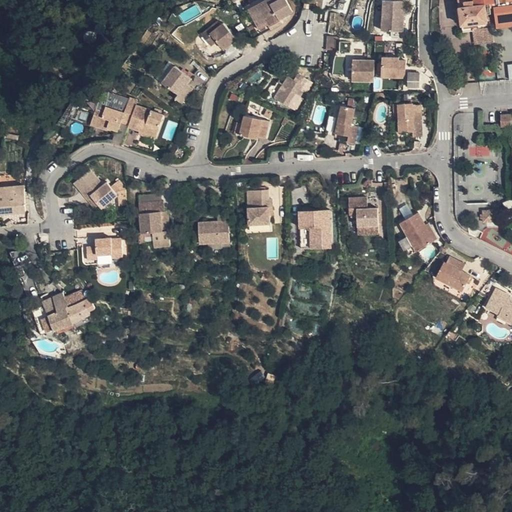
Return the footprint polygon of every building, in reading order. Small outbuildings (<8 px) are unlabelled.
[(262,20),(256,22),(261,34),(272,27),(274,30),(284,24),(282,21),(296,15),(288,0),(276,0),(257,9),(262,20)] [(405,2),(384,0),(382,30),(404,30),(405,2)] [(454,0),(457,32),(467,31),(467,24),(483,22),(482,13),(487,13),(487,8),(482,9),(482,5),(486,5),(491,5),(490,0),(454,0)] [(496,23),(511,21),(511,4),(494,7),(496,23)] [(252,12),(256,22),(262,20),(257,9),(252,12)] [(209,44),(215,39),(209,30),(219,23),(215,18),(198,28),(209,44)] [(209,30),(215,39),(224,54),(240,43),(222,20),(219,23),(209,30)] [(483,28),(483,22),(467,24),(467,31),(483,28)] [(483,28),(467,31),(468,45),(484,43),(483,28)] [(341,38),(331,37),(329,51),(340,52),(341,38)] [(381,56),(382,75),(400,74),(415,74),(415,59),(406,58),(406,56),(381,56)] [(374,60),(354,61),(354,81),(374,82),(374,60)] [(175,67),(163,84),(179,96),(175,100),(182,106),(193,88),(187,84),(191,77),(175,67)] [(297,81),(309,88),(312,81),(301,74),(297,81)] [(400,74),(382,75),(383,84),(400,84),(400,74)] [(408,88),(419,89),(420,76),(409,75),(408,88)] [(294,111),(309,88),(297,81),(291,77),(278,98),(294,111)] [(133,98),(127,111),(135,114),(138,105),(141,100),(133,98)] [(402,103),(402,113),(402,132),(413,131),(414,136),(424,136),(422,106),(414,106),(414,103),(402,103)] [(157,142),(165,117),(138,105),(135,114),(127,111),(126,113),(108,105),(106,110),(97,106),(89,123),(107,129),(109,127),(118,130),(122,128),(128,130),(131,128),(141,132),(140,135),(157,142)] [(337,133),(351,135),(349,143),(357,145),(362,127),(354,125),(357,109),(344,105),(337,133)] [(499,122),(506,121),(505,110),(498,111),(499,122)] [(268,140),(272,123),(248,117),(243,137),(261,140),(262,137),(268,140)] [(469,156),(489,156),(488,146),(469,146),(469,156)] [(76,185),(93,170),(87,162),(69,177),(76,185)] [(96,199),(110,188),(113,185),(111,182),(102,172),(97,175),(93,170),(76,185),(82,193),(87,189),(96,199)] [(112,196),(122,194),(119,181),(111,182),(113,185),(110,188),(112,196)] [(0,212),(0,213),(0,219),(5,219),(5,213),(24,213),(22,188),(0,188),(0,212)] [(270,189),(249,189),(249,226),(270,225),(270,205),(273,205),(273,199),(270,199),(270,189)] [(140,230),(161,230),(159,210),(164,209),(164,197),(139,200),(140,230)] [(357,217),(358,226),(379,227),(379,210),(368,209),(368,200),(348,200),(349,217),(357,217)] [(331,250),(330,229),(325,229),(325,210),(299,210),(299,250),(331,250)] [(484,221),(496,222),(496,211),(485,210),(484,221)] [(434,240),(425,224),(417,212),(401,223),(409,234),(399,240),(410,256),(434,240)] [(200,243),(211,243),(229,243),(229,220),(200,220),(200,243)] [(429,222),(425,224),(434,240),(439,237),(429,222)] [(379,227),(358,226),(358,234),(379,234),(379,227)] [(97,246),(86,246),(86,259),(97,259),(97,254),(112,253),(112,258),(122,257),(121,240),(112,241),(111,238),(97,238),(97,246)] [(472,273),(463,268),(466,262),(451,254),(448,261),(445,260),(437,278),(463,291),(472,273)] [(511,295),(496,288),(487,307),(501,314),(500,318),(511,323),(511,300),(509,299),(511,295)] [(67,306),(62,293),(40,300),(41,304),(47,318),(50,328),(60,324),(55,309),(67,306)] [(87,314),(82,301),(75,303),(80,316),(87,314)] [(75,303),(67,306),(55,309),(60,324),(71,320),(80,316),(75,303)] [(47,318),(41,304),(29,309),(34,323),(39,321),(47,318)] [(80,316),(71,320),(73,326),(89,319),(87,314),(80,316)] [(39,321),(34,323),(38,333),(47,330),(51,329),(50,328),(47,318),(39,321)] [(254,383),(264,379),(261,372),(251,376),(254,383)]
